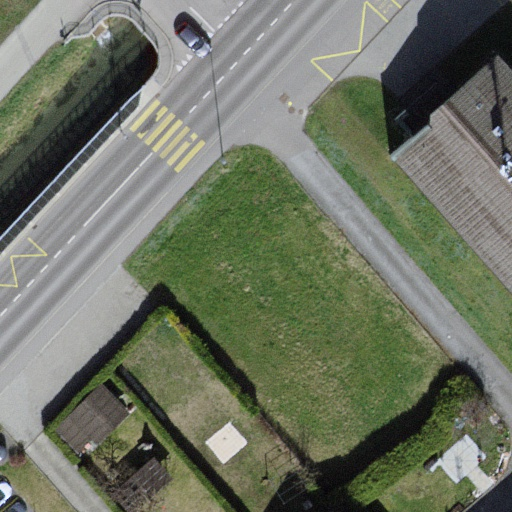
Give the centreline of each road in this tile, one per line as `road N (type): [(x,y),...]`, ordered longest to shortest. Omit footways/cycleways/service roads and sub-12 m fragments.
road 1 (secondary): [(0,317),(243,59)]
road 2 (unknown): [(0,385),(96,511)]
